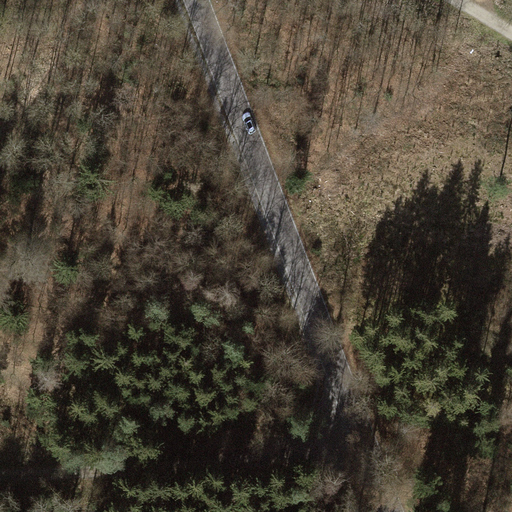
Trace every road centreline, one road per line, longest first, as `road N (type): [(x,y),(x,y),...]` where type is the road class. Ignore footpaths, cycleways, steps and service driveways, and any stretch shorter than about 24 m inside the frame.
road 1 (tertiary): [(391,511),(197,0)]
road 2 (track): [(368,451),(141,476),(0,479)]
